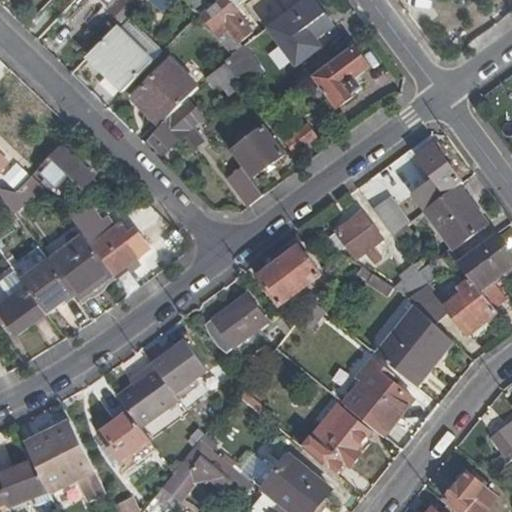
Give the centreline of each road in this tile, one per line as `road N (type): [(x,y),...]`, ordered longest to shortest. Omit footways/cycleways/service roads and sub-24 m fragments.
road 1 (residential): [(221,259),(198,226),(0,31)]
road 2 (residential): [(442,98),(221,259)]
road 3 (residential): [(221,259),(96,351),(0,402)]
road 4 (residential): [(380,511),(511,359)]
road 5 (residential): [(442,98),(369,0)]
